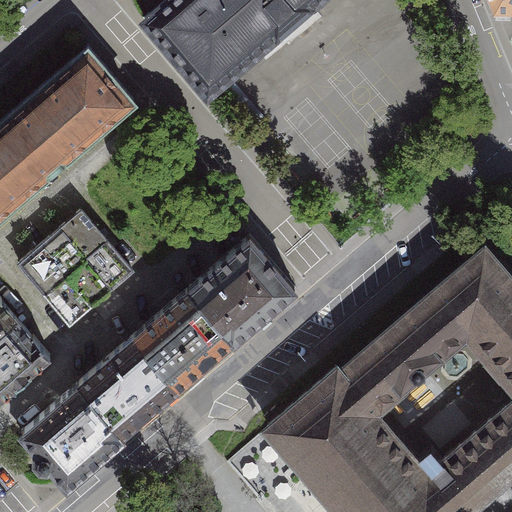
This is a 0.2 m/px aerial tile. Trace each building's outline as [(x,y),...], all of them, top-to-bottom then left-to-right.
[(152,0),(140,11),(208,89),(310,0),(152,0)] [(511,8),(511,0),(495,0),(500,9),(511,8)] [(83,43),(0,113),(0,216),(134,103),(83,43)] [(78,210),(16,265),(70,325),(131,271),(78,210)] [(243,232),(9,433),(60,492),(294,291),(243,232)] [(482,511),(511,487),(511,286),(482,252),(339,375),(336,371),(256,438),(319,511),(482,511)] [(0,300),(0,397),(48,356),(0,300)]
